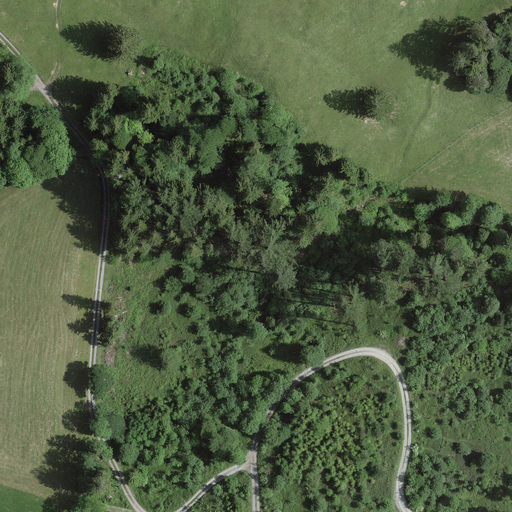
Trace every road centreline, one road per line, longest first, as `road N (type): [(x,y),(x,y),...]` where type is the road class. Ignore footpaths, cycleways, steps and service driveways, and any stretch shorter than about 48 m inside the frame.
road 1 (track): [(0,46),(110,181),(85,410),(140,511)]
road 2 (track): [(257,511),(260,423),(282,391),(332,359),(364,350),(382,353),(405,399),(398,486),(406,511)]
